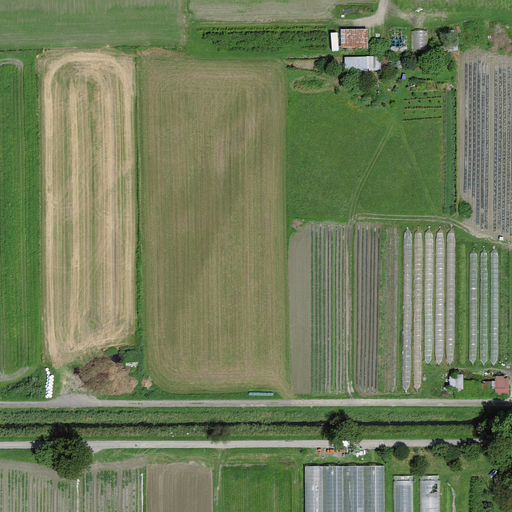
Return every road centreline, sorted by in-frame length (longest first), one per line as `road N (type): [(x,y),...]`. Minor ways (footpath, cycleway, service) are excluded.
road 1 (track): [(0,407),(511,402)]
road 2 (unclassified): [(0,446),(511,443)]
